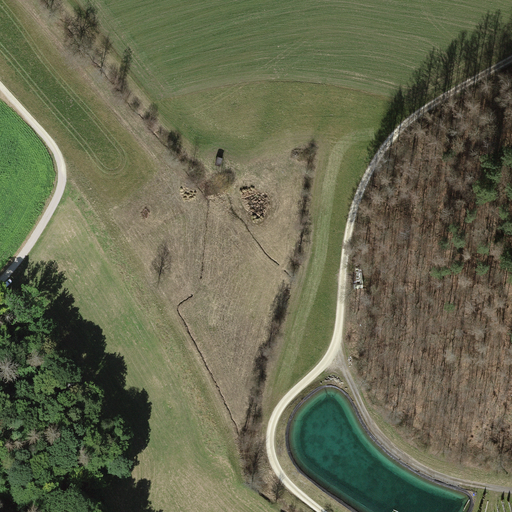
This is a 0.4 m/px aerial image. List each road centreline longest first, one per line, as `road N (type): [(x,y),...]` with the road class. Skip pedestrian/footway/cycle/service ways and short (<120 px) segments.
road 1 (track): [(323,511),(280,473),(272,423),(336,348),(349,225),(368,169),(427,102),(511,55)]
road 2 (track): [(0,84),(57,149),(65,178),(40,231),(0,283)]
road 3 (track): [(330,357),(373,429),(400,454),(447,478),(511,490)]
